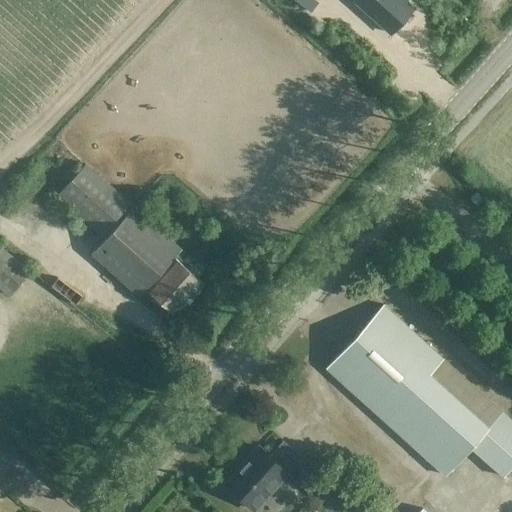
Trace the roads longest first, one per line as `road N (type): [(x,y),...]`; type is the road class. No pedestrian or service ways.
road 1 (tertiary): [(103,511),(403,174)]
road 2 (tertiary): [(403,174),(511,51)]
road 3 (unclassified): [(511,269),(403,174)]
